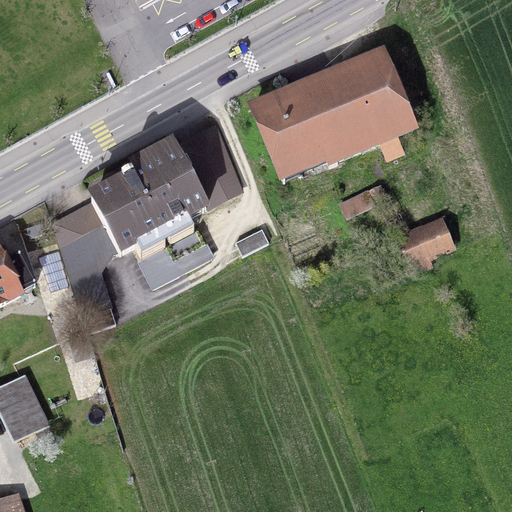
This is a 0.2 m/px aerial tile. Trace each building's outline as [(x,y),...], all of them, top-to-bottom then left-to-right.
[(252,111),(279,176),(323,158),(328,170),(337,166),(336,163),(380,145),(387,162),(401,155),(395,139),(413,132),(382,58),(252,111)] [(91,205),(94,210),(107,236),(110,241),(119,258),(241,193),(215,129),(131,173),(136,181),(134,182),(131,176),(126,175),(122,177),(121,182),(124,188),(91,205)] [(347,221),(365,212),(359,198),(340,207),(347,221)] [(81,250),(107,236),(94,210),(67,224),(81,250)] [(87,336),(116,327),(95,261),(114,255),(110,241),(76,252),(67,224),(52,228),(87,336)] [(408,267),(452,249),(442,226),(398,244),(408,267)] [(242,259),(268,245),(262,232),(235,245),(242,259)] [(211,260),(197,234),(171,248),(185,274),(211,260)] [(153,291),(180,277),(166,250),(139,264),(153,291)] [(0,307),(20,298),(19,296),(35,288),(19,258),(4,266),(0,259),(0,307)] [(0,506),(0,511),(21,511),(18,501),(7,504),(0,506)]
